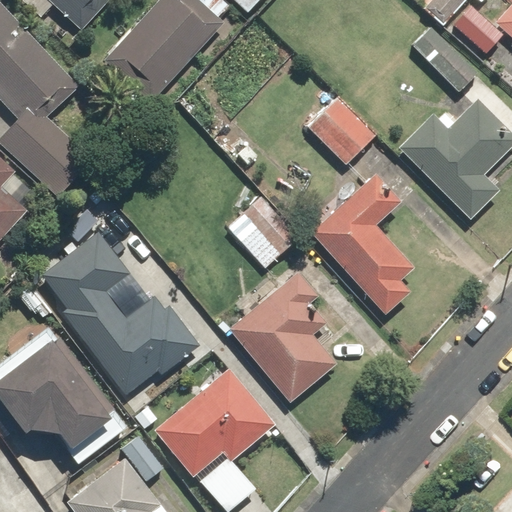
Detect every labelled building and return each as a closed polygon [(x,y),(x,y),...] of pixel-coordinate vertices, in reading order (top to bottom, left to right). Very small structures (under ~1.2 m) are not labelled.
[(82,83),(0,0),(0,96),(20,117),(0,136),(0,138),(58,198),(95,162),(49,114),(82,83)] [(52,0),(80,26),(104,0),(52,0)] [(201,0),(161,0),(109,59),(154,99),(225,21),(201,0)] [(235,0),(247,11),(258,0),(235,0)] [(430,0),(425,6),(444,23),(463,0),(430,0)] [(511,3),(496,22),(511,35),(511,3)] [(455,25),(486,53),(504,34),(472,5),(455,25)] [(413,45),(459,91),(478,72),(432,26),(413,45)] [(399,146),(471,219),(501,189),(485,173),(511,146),(511,129),(479,97),(448,127),(433,112),(399,146)] [(309,126),(347,164),(376,136),(338,98),(309,126)] [(17,170),(0,154),(0,240),(28,210),(1,186),(17,170)] [(312,231),(386,314),(412,291),(401,278),(415,266),(377,223),(403,200),(378,173),(312,231)] [(299,237),(261,195),(228,226),(266,267),(299,237)] [(161,374),(201,345),(171,303),(163,309),(154,297),(126,317),(106,290),(130,273),(99,231),(42,273),(67,308),(64,310),(126,394),(158,371),(161,374)] [(230,327),(291,401),(338,363),(313,333),(327,322),(311,302),(319,295),(299,271),(230,327)] [(53,337),(0,378),(0,396),(27,431),(31,428),(61,431),(73,447),(114,416),(112,414),(117,410),(61,336),(55,340),(53,337)] [(230,367),(155,429),(193,475),(224,450),(232,460),(277,423),(230,367)] [(165,467),(140,434),(122,447),(147,481),(165,467)] [(68,500),(77,511),(153,511),(152,510),(162,503),(126,456),(68,500)]
